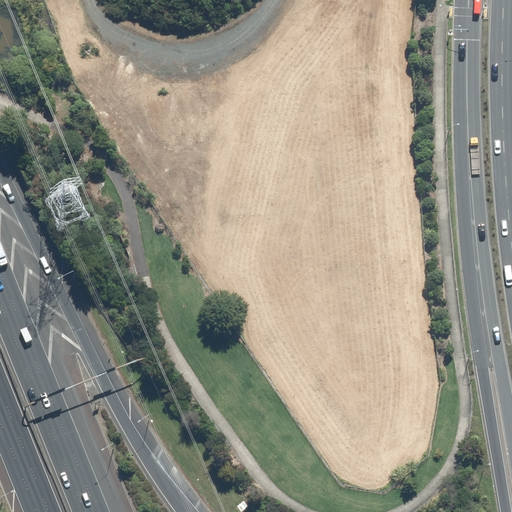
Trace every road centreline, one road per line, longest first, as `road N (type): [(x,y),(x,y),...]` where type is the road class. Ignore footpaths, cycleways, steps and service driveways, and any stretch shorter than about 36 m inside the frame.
road 1 (motorway): [(0,170),(122,417),(186,511)]
road 2 (primary): [(481,294),(468,0)]
road 3 (motorway): [(0,298),(85,511)]
road 4 (motorway): [(506,511),(484,374),(481,294)]
road 5 (primary): [(504,0),(511,195)]
road 6 (primary): [(511,429),(481,294)]
road 7 (motorway): [(48,511),(0,391)]
